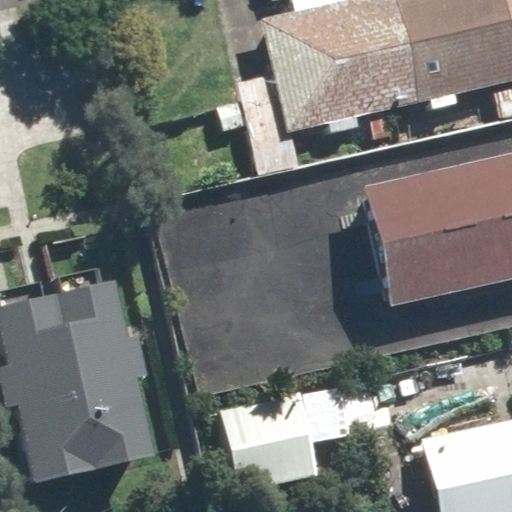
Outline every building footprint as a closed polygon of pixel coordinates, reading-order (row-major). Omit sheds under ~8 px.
[(511,0),(338,0),(247,20),(273,134),(511,80),(511,0)] [(511,152),(346,190),(374,313),(511,281),(511,152)] [(99,286),(0,305),(0,415),(1,415),(15,489),(130,467),(116,395),(128,393),(118,339),(109,341),(99,286)] [(289,399),(211,417),(230,497),(307,480),(289,399)] [(511,511),(511,426),(413,449),(427,511),(511,511)]
